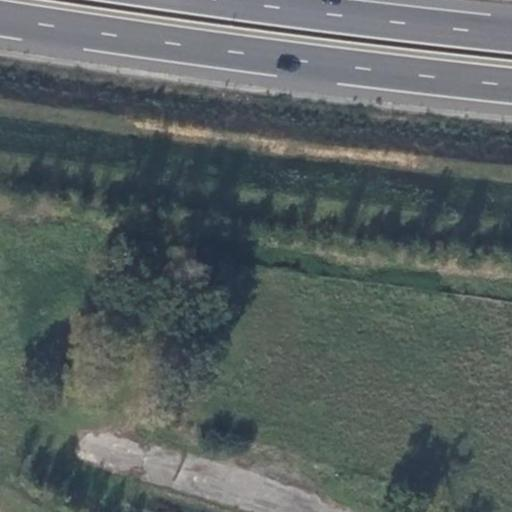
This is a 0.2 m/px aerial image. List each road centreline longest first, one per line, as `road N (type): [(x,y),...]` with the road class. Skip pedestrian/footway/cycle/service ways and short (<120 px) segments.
road 1 (trunk): [(0,16),(511,84)]
road 2 (trunk): [(511,33),(225,0)]
